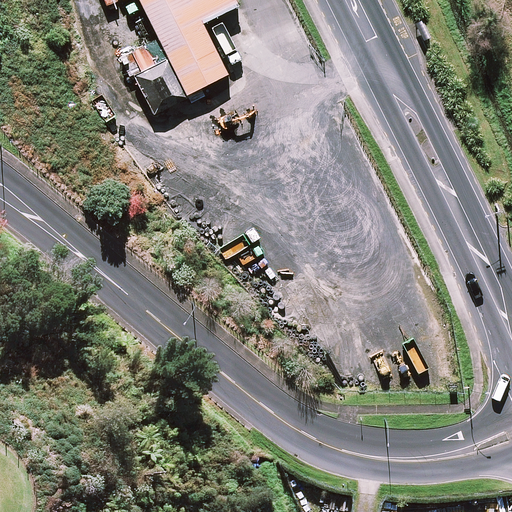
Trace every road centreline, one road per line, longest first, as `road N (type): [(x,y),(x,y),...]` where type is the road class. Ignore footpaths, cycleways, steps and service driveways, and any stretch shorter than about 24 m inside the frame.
road 1 (tertiary): [(0,188),(268,410),(343,454),(412,467),(511,444)]
road 2 (tertiary): [(349,0),(511,333)]
